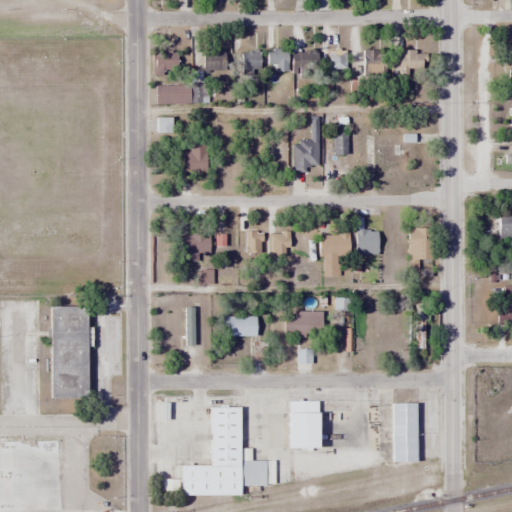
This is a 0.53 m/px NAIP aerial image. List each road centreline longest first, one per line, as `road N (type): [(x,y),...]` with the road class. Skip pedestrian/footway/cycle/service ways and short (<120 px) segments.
road 1 (tertiary): [(452,511),(448,0)]
road 2 (tertiary): [(137,511),(137,0)]
road 3 (residential): [(511,16),(137,19)]
road 4 (residential): [(137,201),(450,199)]
road 5 (residential): [(450,380),(137,382)]
